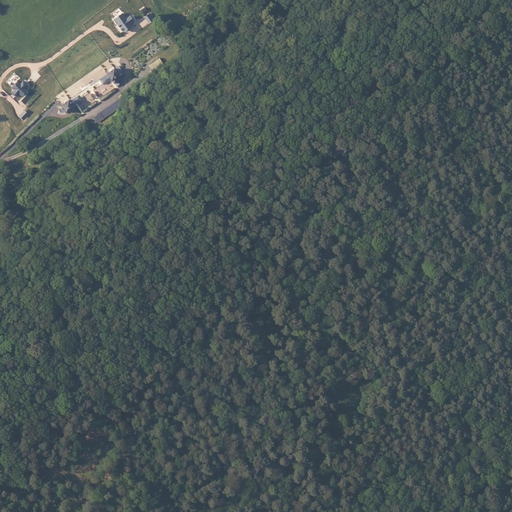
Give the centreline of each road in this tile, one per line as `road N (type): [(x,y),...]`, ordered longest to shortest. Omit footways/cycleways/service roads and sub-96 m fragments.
road 1 (track): [(159,271),(344,115),(511,20)]
road 2 (track): [(0,182),(152,136),(209,104),(219,107),(230,142),(167,226),(159,271)]
road 3 (track): [(159,271),(188,324),(201,377),(277,511)]
road 4 (track): [(0,393),(159,271)]
